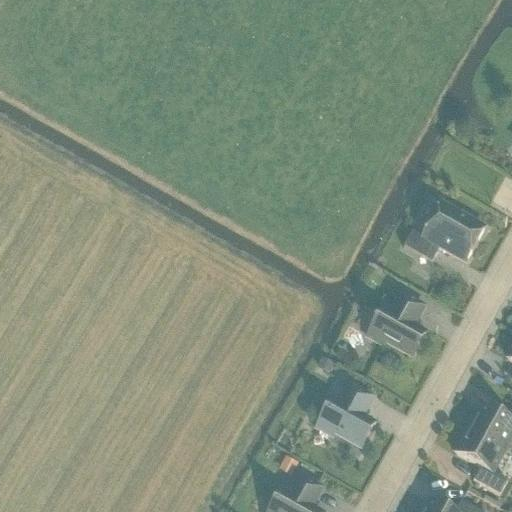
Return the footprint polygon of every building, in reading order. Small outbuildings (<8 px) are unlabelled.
[(465,267),(484,232),(441,207),(422,240),(412,235),(403,249),(431,266),(439,252),(465,267)] [(417,323),(424,311),(399,297),(388,317),(382,313),(367,339),(384,349),(386,346),(412,361),(425,338),(409,329),(413,321),(417,323)] [(366,414),(373,401),(348,388),(337,408),(331,404),(317,430),(333,440),(335,436),(361,451),(374,428),(358,419),(362,412),(366,414)] [(468,433),(506,454),(511,442),(511,414),(507,424),(481,410),(468,433)] [(493,477),(506,454),(468,433),(455,457),(481,471),(473,484),(500,499),(507,485),(493,477)] [(315,505),(322,492),(298,479),(287,498),(281,495),(271,511),(310,511),(308,510),(312,503),(315,505)]
